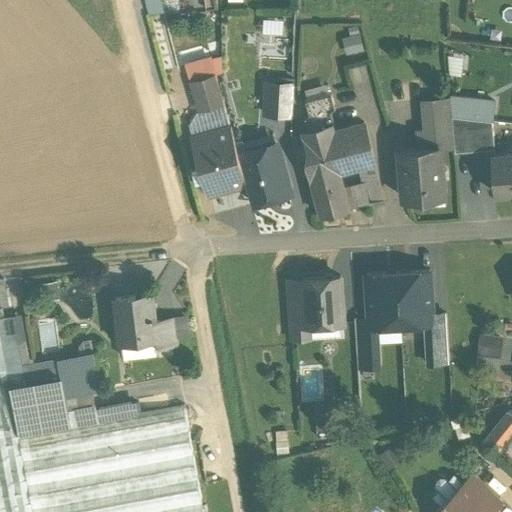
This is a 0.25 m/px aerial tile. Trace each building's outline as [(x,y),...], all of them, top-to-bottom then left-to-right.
[(159,0),(142,0),(147,16),(163,11),(159,0)] [(261,17),(260,59),(292,60),(293,18),(261,17)] [(364,51),(358,27),(349,29),(350,36),(343,38),(347,55),(364,51)] [(211,59),(180,68),(184,80),(190,78),(191,82),(216,75),(211,59)] [(216,75),(191,82),(199,109),(224,102),(216,75)] [(294,83),(266,82),(264,113),(292,115),(294,83)] [(330,94),(305,101),(308,115),(304,116),(308,132),(331,126),(331,127),(334,126),(330,112),(334,110),(330,94)] [(494,103),(451,98),(451,101),(452,117),(492,121),(494,103)] [(451,101),(422,103),(425,132),(453,130),(452,117),(451,101)] [(224,102),(199,109),(189,125),(196,145),(208,141),(206,133),(230,126),(224,102)] [(492,121),(452,117),(453,130),(454,147),(455,153),(494,149),(492,121)] [(308,132),(305,133),(309,150),(308,150),(307,165),(322,217),(348,210),(338,170),(357,165),(373,161),(374,160),(364,123),(333,132),(331,127),(331,126),(308,132)] [(230,126),(206,133),(208,141),(196,145),(209,194),(246,184),(247,184),(235,141),(231,126),(230,126)] [(425,132),(417,133),(418,150),(423,150),(423,149),(439,148),(454,147),(453,130),(425,132)] [(276,142),(245,151),(242,140),(235,141),(247,184),(246,184),(252,203),(289,193),(276,142)] [(439,148),(423,149),(423,150),(418,150),(399,151),(403,197),(442,194),(441,180),(446,177),(445,170),(440,167),(439,148)] [(511,152),(492,154),(496,194),(511,193),(511,152)] [(373,161),(357,165),(368,205),(368,206),(385,202),(373,161)] [(357,165),(338,170),(348,210),(368,205),(357,165)] [(430,271),(398,273),(401,325),(424,323),(433,323),(433,316),(430,271)] [(401,325),(398,273),(366,275),(368,320),(369,327),(379,326),(401,325)] [(340,276),(302,279),(303,297),(305,319),(311,319),(311,325),(343,323),(340,276)] [(152,294),(116,298),(120,339),(156,335),(155,321),(152,294)] [(303,297),(289,298),(292,339),(312,338),(311,325),(311,319),(305,319),(303,297)] [(26,340),(20,341),(16,315),(4,317),(0,318),(0,331),(10,386),(25,384),(22,364),(30,362),(26,340)] [(424,323),(426,364),(449,362),(447,315),(433,316),(433,323),(424,323)] [(173,319),(155,321),(156,335),(157,346),(176,343),(173,319)] [(381,367),(379,326),(369,327),(368,320),(355,321),(358,368),(381,367)] [(0,511),(32,511),(19,436),(10,386),(0,331),(0,511)] [(505,336),(480,334),(476,368),(499,373),(505,336)] [(156,335),(120,339),(122,357),(158,352),(157,346),(156,335)] [(58,358),(61,377),(64,397),(93,392),(100,391),(93,352),(58,358)] [(30,362),(22,364),(25,384),(61,377),(58,358),(30,362)] [(25,384),(10,386),(19,436),(70,427),(64,397),(61,377),(25,384)] [(96,408),(93,392),(64,397),(70,427),(138,414),(135,400),(96,408)] [(339,404),(318,404),(319,429),(340,428),(339,404)] [(70,427),(19,436),(32,511),(202,511),(184,406),(138,414),(70,427)] [(511,413),(508,412),(500,422),(511,431),(511,413)] [(511,431),(500,422),(480,448),(492,458),(495,455),(511,433),(511,431)] [(489,511),(501,501),(476,476),(463,488),(487,511),(489,511)] [(487,511),(463,488),(439,511),(487,511)]
